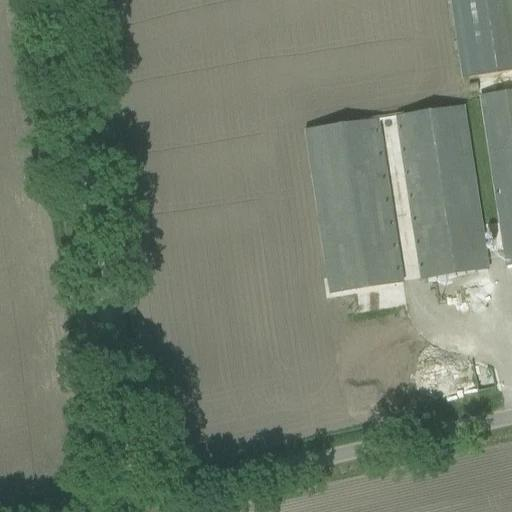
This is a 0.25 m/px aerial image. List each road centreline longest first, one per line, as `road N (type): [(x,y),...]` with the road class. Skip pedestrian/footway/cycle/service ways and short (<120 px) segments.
road 1 (track): [(129,497),(59,0)]
road 2 (unclassified): [(511,417),(67,511)]
